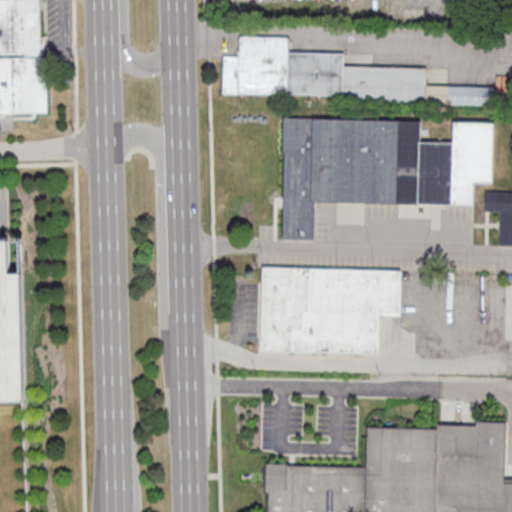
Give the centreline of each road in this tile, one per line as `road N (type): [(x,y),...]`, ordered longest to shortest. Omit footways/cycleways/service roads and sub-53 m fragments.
road 1 (primary): [(104,54),(116,511)]
road 2 (primary): [(187,370),(162,323),(156,142),(138,131),(106,147)]
road 3 (primary): [(190,511),(185,310)]
road 4 (primary): [(185,310),(178,146)]
road 5 (primary): [(178,146),(176,0)]
